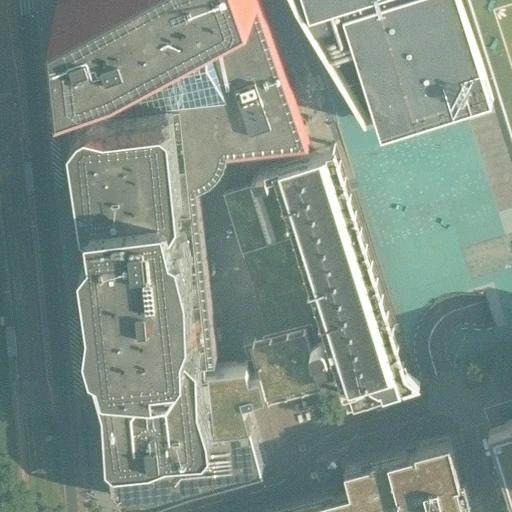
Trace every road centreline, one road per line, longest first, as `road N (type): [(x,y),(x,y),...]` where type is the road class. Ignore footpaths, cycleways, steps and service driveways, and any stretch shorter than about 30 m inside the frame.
road 1 (tertiary): [(71,511),(23,0)]
road 2 (residential): [(309,456),(339,437),(457,401)]
